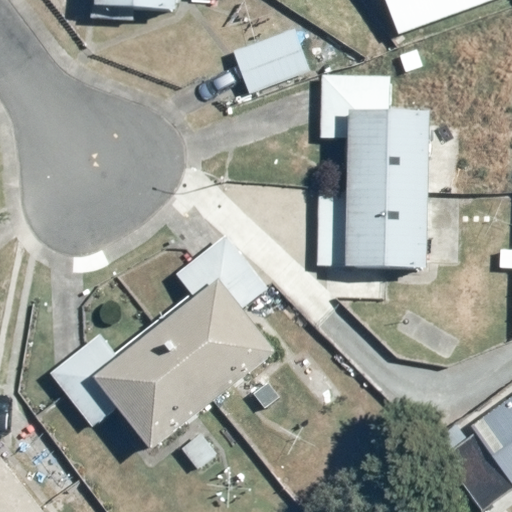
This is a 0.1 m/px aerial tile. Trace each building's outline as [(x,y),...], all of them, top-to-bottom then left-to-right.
[(93,0),(93,7),(187,12),(188,0),(228,3),(227,0),(93,0)] [(502,0),(391,0),(404,35),(502,0)] [(314,71),(297,27),(238,50),(255,94),(314,71)] [(394,110),(395,77),(328,75),(326,138),(353,138),(349,242),(321,241),(319,303),(389,306),(391,270),(436,271),(441,111),(394,110)] [(273,289),(233,237),(186,274),(204,296),(125,358),(106,334),(56,373),(97,426),(125,405),(163,454),(288,357),(250,308),(273,289)] [(511,491),(511,397),(475,424),(445,445),(489,508),(511,491)] [(0,511),(51,511),(5,454),(0,457),(0,511)]
